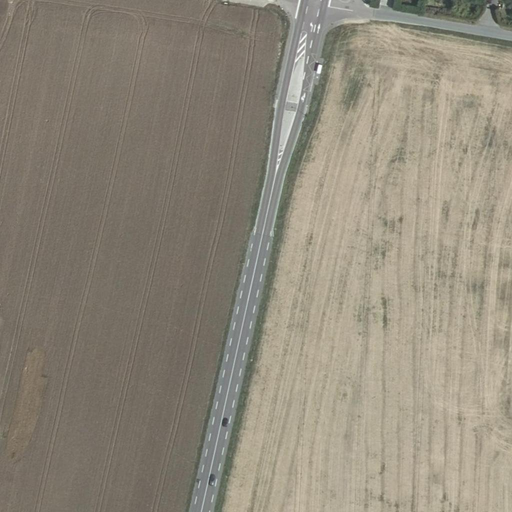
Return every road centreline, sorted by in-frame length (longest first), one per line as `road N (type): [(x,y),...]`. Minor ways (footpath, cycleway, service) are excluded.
road 1 (primary): [(200,511),(313,3)]
road 2 (residential): [(511,36),(313,3)]
